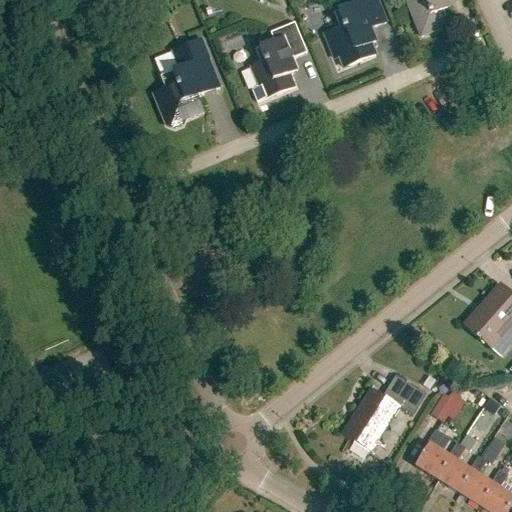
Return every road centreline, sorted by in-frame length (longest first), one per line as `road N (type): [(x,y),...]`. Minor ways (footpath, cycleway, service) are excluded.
road 1 (residential): [(233,445),(33,0)]
road 2 (residential): [(233,445),(511,221)]
